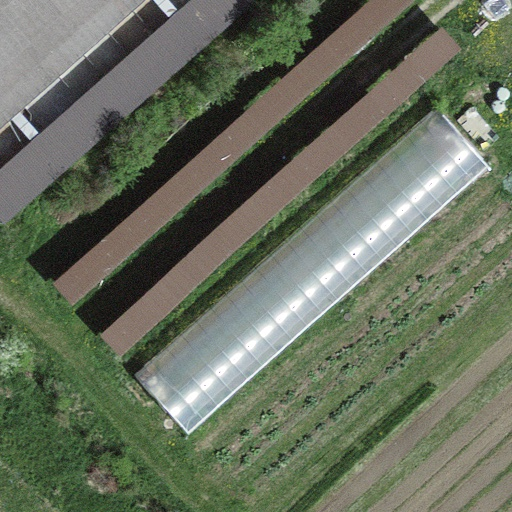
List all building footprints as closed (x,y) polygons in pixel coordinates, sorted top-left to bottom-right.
[(136,0),(0,121),(0,217),(3,221),(252,0),(136,0)] [(0,0),(0,121),(136,0),(0,0)] [(372,0),(55,280),(73,301),(414,0),(372,0)] [(98,333),(117,354),(461,50),(442,28),(98,333)] [(140,373),(191,430),(490,166),(439,109),(140,373)]
